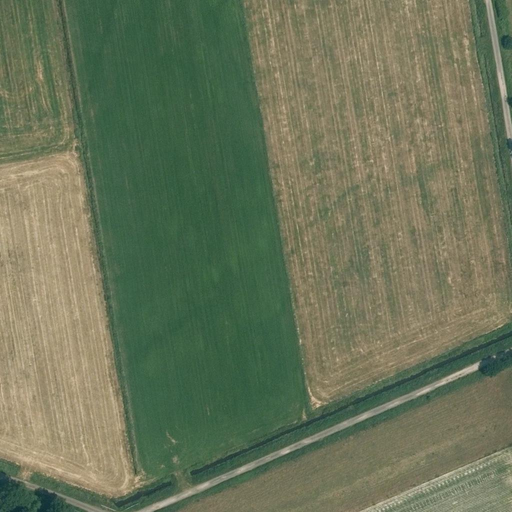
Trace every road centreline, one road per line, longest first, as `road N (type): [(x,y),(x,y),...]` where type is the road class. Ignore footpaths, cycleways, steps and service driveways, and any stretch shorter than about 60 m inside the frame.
road 1 (track): [(0,477),(95,511),(136,511),(511,349)]
road 2 (track): [(487,0),(511,150)]
